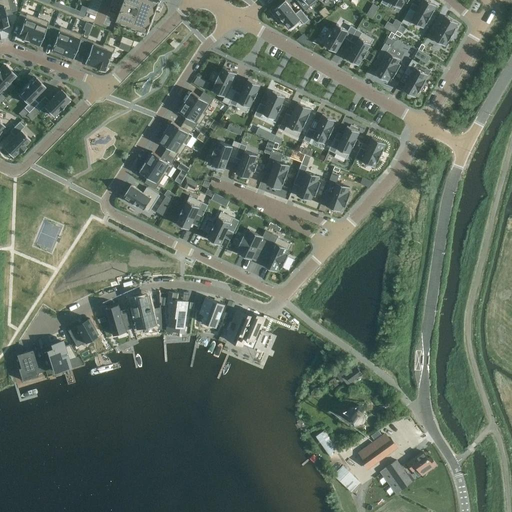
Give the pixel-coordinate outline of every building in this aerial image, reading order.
[(0,0),(0,27),(9,26),(6,15),(12,14),(8,0),(0,0)] [(160,0),(124,0),(117,20),(149,32),(161,0),(160,0)] [(285,0),(275,9),(280,15),(279,16),(284,22),(285,22),(290,28),(301,19),(304,23),(309,19),(301,9),(296,13),(285,0)] [(319,0),(298,0),(297,1),(305,11),(318,0),(319,0),(320,1),(321,1),(319,0)] [(382,0),(381,2),(387,6),(389,1),(401,8),(405,1),(408,2),(409,0),(382,0)] [(410,9),(402,22),(408,25),(411,21),(423,28),(426,23),(427,24),(434,10),(436,5),(427,0),(421,0),(415,12),(410,9)] [(367,14),(373,18),(380,5),(374,2),(367,14)] [(28,41),(37,17),(26,13),(25,15),(19,13),(15,25),(21,27),(17,37),(28,41)] [(445,15),(432,39),(445,47),(448,41),(449,42),(456,29),(455,28),(458,23),(445,15)] [(48,38),(53,26),(48,24),(48,22),(37,17),(28,41),(29,41),(28,43),(34,45),(34,44),(39,45),(43,36),(48,38)] [(328,38),(324,45),(336,52),(345,37),(350,40),(357,29),(351,26),(348,30),(337,23),(333,31),(332,30),(328,37),(328,38)] [(62,54),(71,30),(60,26),(59,28),(53,26),(48,38),(54,40),(50,50),(55,52),(55,54),(60,56),(61,54),(62,54)] [(404,30),(399,27),(395,34),(400,37),(404,30)] [(355,43),(346,57),(359,64),(362,58),(363,58),(368,51),(367,50),(371,44),(374,39),(360,32),(357,29),(350,41),(355,43)] [(82,51),(87,39),(81,37),(82,35),(71,30),(62,54),(62,55),(62,56),(67,58),(68,57),(73,58),(76,49),(82,51)] [(299,39),(308,44),(311,39),(303,34),(299,39)] [(132,47),(134,40),(123,36),(120,42),(132,47)] [(95,67),(104,43),(103,46),(87,39),(82,51),(88,53),(84,63),(89,65),(88,67),(94,69),(94,67),(95,67)] [(106,71),(115,48),(104,43),(95,67),(106,71)] [(382,60),(375,74),(388,81),(391,77),(393,78),(401,65),(398,63),(400,58),(388,51),(391,47),(385,44),(377,57),(382,60)] [(431,57),(422,51),(419,49),(415,55),(427,63),(431,57)] [(410,76),(402,90),(415,97),(418,92),(419,93),(426,80),(426,79),(428,75),(416,67),(418,63),(412,60),(405,73),(410,76)] [(16,76),(6,65),(2,69),(1,68),(0,69),(0,101),(10,91),(5,87),(16,76)] [(214,86),(212,90),(225,97),(223,101),(229,104),(230,103),(235,91),(236,91),(230,88),(237,74),(223,67),(221,72),(220,72),(214,85),(214,86)] [(45,87),(35,77),(30,83),(29,82),(23,88),(24,89),(18,95),(28,104),(24,107),(29,112),(35,106),(38,103),(33,99),(45,87)] [(235,91),(230,103),(248,112),(254,100),(258,92),(257,92),(261,85),(248,79),(241,94),(235,91)] [(65,104),(70,99),(60,89),(49,101),(44,96),(38,103),(35,106),(40,110),(43,107),(53,116),(59,110),(59,111),(65,105),(65,104)] [(282,104),(285,96),(273,90),(266,106),(260,103),(255,115),(261,118),(263,113),(275,119),(278,112),(279,112),(282,104)] [(191,91),(185,101),(206,115),(207,114),(205,113),(214,98),(203,91),(200,97),(191,91)] [(181,107),(178,111),(187,117),(184,122),(195,129),(198,123),(200,125),(206,115),(185,101),(184,102),(183,101),(180,106),(181,107)] [(286,113),(281,124),(286,127),(285,130),(298,137),(303,127),(303,128),(305,125),(310,114),(309,114),(311,109),(298,102),(291,116),(286,113)] [(309,128),(304,139),(310,142),(312,138),(325,144),(328,139),(335,126),(334,125),(336,120),(323,114),(315,130),(309,128)] [(167,124),(164,129),(166,130),(165,131),(187,145),(193,135),(191,134),(195,129),(184,122),(181,127),(172,121),(169,126),(167,124)] [(24,145),(30,139),(20,130),(24,126),(19,122),(10,131),(14,136),(3,147),(5,149),(3,151),(9,157),(10,155),(12,157),(18,151),(20,153),(26,147),(24,145)] [(335,138),(329,150),(347,158),(353,146),(354,147),(357,139),(360,131),(357,130),(358,128),(351,125),(350,127),(347,125),(340,141),(335,138)] [(162,137),(159,141),(168,147),(164,152),(175,159),(178,154),(180,155),(187,145),(165,131),(165,132),(163,131),(160,136),(162,137)] [(198,138),(207,141),(209,136),(200,132),(198,138)] [(385,143),(372,137),(366,150),(360,147),(355,158),(375,167),(377,162),(378,163),(384,149),(383,149),(385,143)] [(215,148),(212,155),(215,157),(212,164),(215,165),(214,167),(221,170),(222,168),(225,169),(230,155),(235,157),(241,143),(234,141),(232,146),(220,141),(217,149),(215,148)] [(241,143),(235,157),(236,157),(241,159),(236,173),(249,178),(252,170),(255,171),(258,163),(255,162),(258,155),(245,150),(247,145),(241,143)] [(148,155),(145,160),(146,161),(146,162),(167,175),(174,165),(172,164),(175,159),(164,152),(161,157),(152,152),(150,156),(148,155)] [(275,160),(266,184),(281,190),(283,184),(283,185),(289,170),(288,170),(290,165),(275,160)] [(146,162),(139,171),(148,177),(145,182),(155,189),(165,174),(167,176),(167,175),(146,162)] [(181,162),(178,167),(181,169),(176,180),(182,183),(190,166),(181,162)] [(301,164),(296,179),(302,181),(296,195),(311,200),(313,195),(315,196),(321,182),(318,181),(320,176),(306,171),(307,166),(301,164)] [(332,173),(326,191),(331,193),(326,206),(341,212),(343,206),(345,207),(351,193),(348,192),(350,187),(336,182),(339,176),(332,173)] [(183,183),(195,189),(199,182),(187,176),(183,183)] [(143,192),(131,184),(124,196),(145,209),(149,212),(156,201),(159,195),(147,187),(143,192)] [(166,196),(162,203),(169,207),(173,201),(166,196)] [(180,214),(180,215),(177,223),(189,229),(196,213),(202,216),(208,205),(190,196),(184,207),(180,214)] [(208,238),(221,244),(228,229),(233,231),(239,220),(233,217),(221,211),(215,223),(215,222),(211,230),(212,231),(208,238)] [(247,235),(244,233),(238,246),(241,248),(238,253),(252,260),(258,246),(264,249),(272,233),(265,230),(263,236),(250,229),(247,235)] [(278,236),(272,233),(264,249),(270,252),(263,265),(277,272),(279,267),(282,268),(288,255),(286,253),(290,244),(278,238),(278,236)] [(188,308),(189,301),(178,300),(179,293),(169,291),(167,304),(168,304),(167,313),(169,313),(168,320),(170,320),(169,326),(170,326),(170,325),(185,327),(184,333),(188,308)] [(150,295),(131,300),(138,330),(158,325),(150,295)] [(214,300),(215,299),(206,296),(202,305),(203,305),(202,307),(200,312),(205,314),(203,319),(203,321),(216,326),(217,326),(217,325),(218,325),(220,318),(222,311),(223,311),(226,304),(220,301),(220,302),(214,300)] [(128,308),(127,308),(128,312),(122,314),(121,310),(119,304),(118,304),(118,305),(116,306),(107,309),(107,308),(106,308),(114,335),(115,335),(114,333),(126,329),(126,331),(127,331),(126,329),(133,327),(133,328),(134,328),(128,308)] [(261,323),(264,318),(249,312),(247,316),(238,312),(227,338),(242,344),(242,343),(241,342),(244,336),(257,341),(262,330),(259,329),(261,323)] [(67,330),(76,346),(77,346),(76,345),(97,333),(98,335),(98,334),(89,318),(88,319),(75,326),(67,330)] [(51,345),(52,350),(47,351),(49,359),(48,359),(48,360),(49,360),(50,362),(51,364),(50,364),(50,365),(51,364),(52,368),(53,371),(70,365),(71,365),(69,359),(77,357),(69,344),(64,345),(63,342),(51,345)] [(22,380),(38,375),(37,373),(45,371),(42,359),(36,361),(32,349),(16,354),(20,367),(18,368),(22,380)] [(348,385),(351,382),(351,383),(363,374),(357,367),(354,369),(351,365),(337,376),(340,380),(343,378),(348,385)] [(348,421),(355,425),(364,423),(367,416),(366,409),(359,405),(350,407),(347,413),(348,421)] [(317,437),(331,457),(340,451),(326,431),(317,437)] [(390,438),(386,434),(360,452),(364,457),(362,458),(369,468),(398,447),(391,437),(390,438)] [(418,469),(422,475),(436,464),(431,457),(429,459),(424,452),(407,463),(413,472),(418,469)] [(397,460),(387,467),(381,471),(396,493),(413,481),(397,460)] [(361,484),(344,467),(334,477),(352,494),(361,484)]
